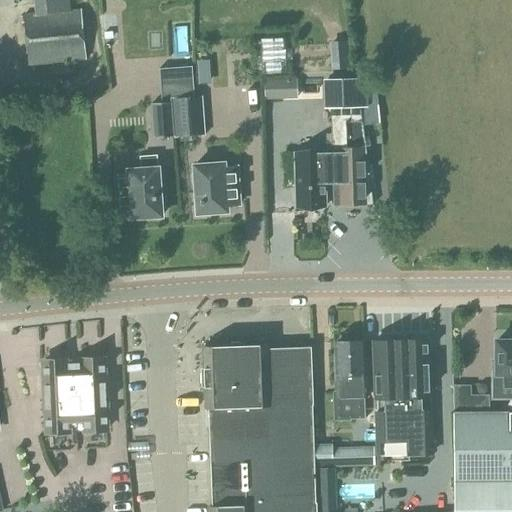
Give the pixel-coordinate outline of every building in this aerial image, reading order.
[(69,0),(34,0),(36,15),(24,16),(28,66),(86,60),(81,9),(70,10),(69,0)] [(331,70),(350,69),(348,41),(329,42),(331,70)] [(369,107),(368,78),(323,79),(324,109),(331,108),(331,106),(361,105),(361,108),(369,107)] [(174,100),(177,136),(203,134),(201,98),(174,100)] [(172,103),(152,104),(154,138),(174,136),(172,103)] [(332,153),(296,153),(297,206),(325,205),(325,183),(333,183),(333,202),(373,202),(361,108),(361,105),(331,106),(331,108),(332,153)] [(117,175),(120,213),(132,212),(132,218),(162,216),(159,168),(157,168),(157,156),(141,157),(142,169),(129,170),(129,174),(117,175)] [(195,166),(198,214),(228,211),(227,206),(239,205),(237,167),(225,168),(225,164),(195,166)] [(90,318),(77,321),(80,337),(94,335),(90,318)] [(494,398),(511,397),(511,338),(509,336),(505,336),(502,338),(500,341),(497,341),(497,373),(494,373),(494,398)] [(429,395),(427,338),(375,340),(379,455),(431,454),(429,410),(431,410),(431,395),(429,395)] [(341,375),(341,392),(326,393),(327,420),(342,419),(342,429),(355,429),(354,419),(365,419),(364,392),(361,392),(361,374),(366,374),(366,357),(364,357),(363,341),(337,342),(337,357),(335,357),(335,375),(341,375)] [(318,511),(312,346),(269,347),(269,344),(203,346),(205,394),(206,409),(208,409),(211,506),(209,506),(208,511),(318,511)] [(74,363),(77,426),(85,426),(85,431),(107,429),(106,409),(109,409),(108,377),(105,377),(104,357),(82,358),(82,363),(74,363)] [(77,426),(74,363),(66,363),(66,359),(44,360),(45,380),(42,380),(43,412),(46,412),(47,432),(69,431),(69,426),(77,426)] [(454,486),(455,511),(454,511),(511,511),(511,412),(453,413),(454,486)] [(318,445),(319,465),(374,465),(374,448),(332,449),(331,445),(318,445)]
